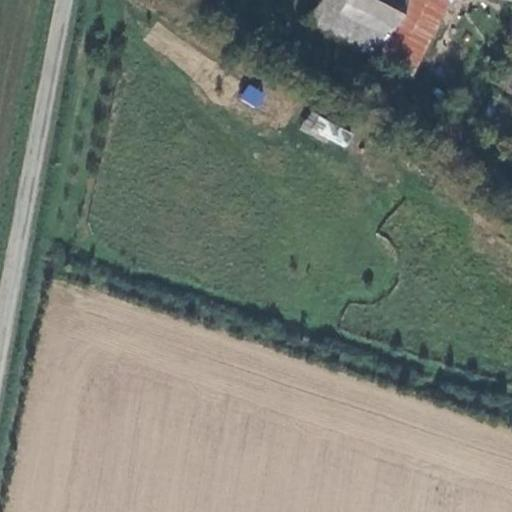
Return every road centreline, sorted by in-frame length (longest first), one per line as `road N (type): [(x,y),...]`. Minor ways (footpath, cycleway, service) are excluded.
road 1 (unclassified): [(0,388),(76,0)]
road 2 (track): [(290,0),(288,41),(460,140),(511,182)]
